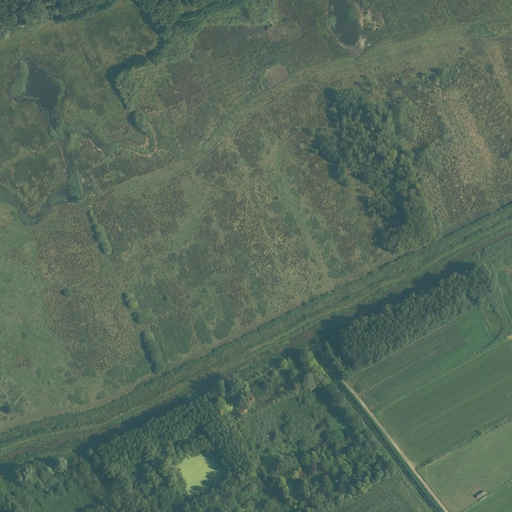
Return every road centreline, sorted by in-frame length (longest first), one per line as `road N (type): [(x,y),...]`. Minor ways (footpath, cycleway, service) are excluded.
road 1 (track): [(0,452),(107,422),(511,224)]
road 2 (track): [(446,511),(319,349),(311,352),(313,362),(396,471)]
road 3 (track): [(0,475),(99,448),(311,352)]
